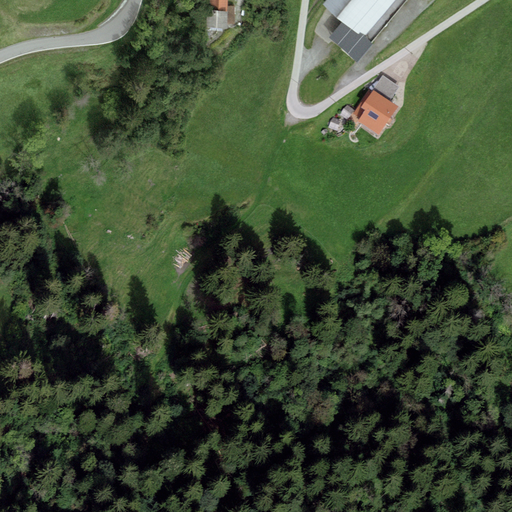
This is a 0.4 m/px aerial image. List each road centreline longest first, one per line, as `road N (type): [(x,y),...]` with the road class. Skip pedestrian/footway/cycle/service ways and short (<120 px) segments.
road 1 (unclassified): [(306,0),(293,99),(302,113),(487,0)]
road 2 (unclassified): [(137,0),(119,29),(0,56)]
